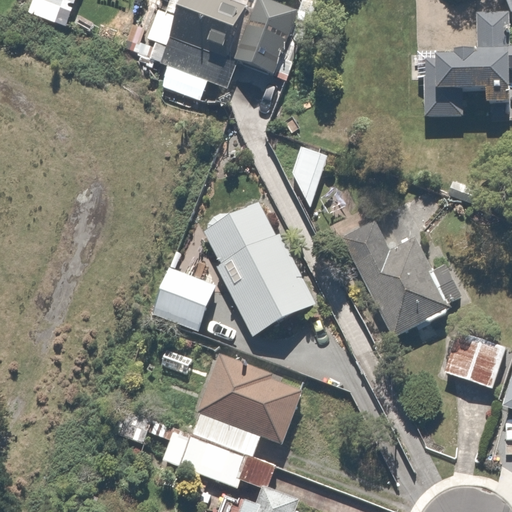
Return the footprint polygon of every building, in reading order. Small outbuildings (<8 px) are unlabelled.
[(252,13),(213,0),(162,0),(154,25),(148,23),(136,57),(149,61),(143,76),(220,102),(252,13)] [(511,0),(497,0),(504,23),(511,20),(511,0)] [(294,31),(254,15),(233,70),(272,86),(294,31)] [(399,64),(397,128),(432,129),(433,108),(490,110),(490,131),(511,131),(511,58),(508,58),(509,27),(471,26),(470,65),(399,64)] [(299,231),(325,163),(297,158),(285,195),(299,231)] [(250,214),(191,244),(210,281),(207,283),(242,350),(309,316),(274,249),(270,251),(250,214)] [(375,229),(333,247),(380,354),(450,323),(432,282),(421,287),(409,259),(392,267),(375,229)] [(205,300),(156,285),(144,324),(193,339),(205,300)] [(438,345),(429,392),(488,403),(497,356),(438,345)] [(212,365),(187,425),(271,459),(293,406),(264,394),(266,387),(212,365)] [(511,382),(497,421),(511,426),(511,382)] [(249,453),(188,430),(180,452),(241,475),(249,453)] [(260,483),(154,445),(141,481),(225,511),(230,495),(253,503),(260,483)]
